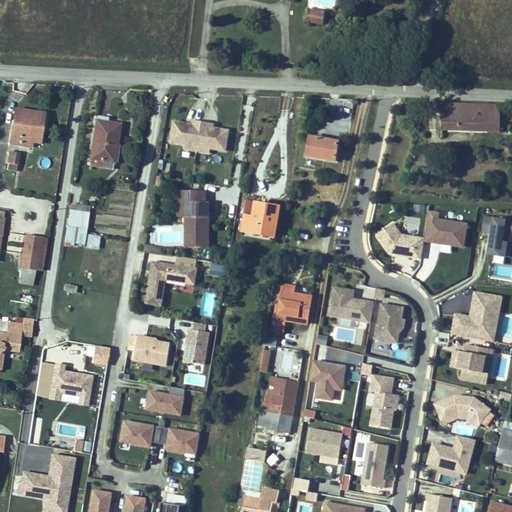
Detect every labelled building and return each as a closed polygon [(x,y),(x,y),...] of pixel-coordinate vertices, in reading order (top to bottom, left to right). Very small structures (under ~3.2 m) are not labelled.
[(302,18),(319,20),(321,9),(320,9),(304,6),(302,18)] [(478,127),(479,109),(490,109),(490,102),(432,99),(431,133),(437,133),(437,125),(478,127)] [(16,101),(11,137),(25,139),(31,104),(16,101)] [(41,136),(46,107),(31,104),(25,139),(32,140),(33,134),(41,136)] [(99,109),(92,151),(116,155),(119,137),(123,117),(109,115),(110,110),(99,109)] [(489,128),(490,109),(479,109),(478,127),(489,128)] [(194,118),(175,115),(172,135),(186,137),(185,144),(210,148),(211,142),(226,144),(230,124),(211,121),(211,117),(195,114),(194,118)] [(338,136),(308,130),(305,150),(334,155),(338,136)] [(18,147),(9,145),(7,155),(16,157),(18,147)] [(92,151),(90,158),(115,162),(116,155),(92,151)] [(184,211),(185,241),(208,241),(207,215),(205,216),(205,211),(207,211),(207,197),(204,197),(203,186),(176,186),(176,198),(184,198),(184,211)] [(278,201),(245,196),(240,226),(273,232),(278,201)] [(89,203),(68,199),(62,236),(83,240),(85,227),(89,203)] [(511,217),(483,212),(480,228),(490,229),(486,249),(508,253),(511,239),(505,238),(507,229),(511,229),(511,217)] [(424,225),(422,235),(421,243),(460,249),(464,225),(435,220),(436,214),(426,213),(424,225)] [(421,243),(422,235),(399,231),(391,219),(375,231),(388,249),(390,248),(396,250),(396,251),(419,254),(421,243)] [(23,228),(17,263),(32,265),(35,266),(40,231),(23,228)] [(158,248),(159,241),(144,238),(143,246),(158,248)] [(159,302),(164,275),(193,280),(196,265),(149,257),(142,299),(159,302)] [(220,271),(222,259),(209,257),(207,269),(220,271)] [(16,273),(31,276),(32,265),(17,263),(16,273)] [(279,285),(290,287),(291,281),(279,279),(279,285)] [(367,318),(371,297),(346,293),(347,285),(331,282),(326,310),(367,318)] [(65,284),(64,291),(76,293),(77,285),(65,284)] [(279,285),(272,328),(281,329),(284,317),(305,320),(310,291),(290,287),(279,285)] [(499,294),(473,289),(468,313),(453,311),(450,330),(491,338),(499,294)] [(400,324),(402,315),(399,315),(401,303),(379,299),(372,334),(395,338),(397,324),(400,324)] [(207,328),(209,320),(195,318),(194,326),(207,328)] [(6,321),(5,331),(20,333),(21,323),(6,321)] [(187,325),(182,357),(202,360),(207,328),(194,326),(187,325)] [(0,367),(1,357),(0,356),(0,350),(3,348),(17,350),(20,333),(5,331),(0,330),(0,367)] [(133,345),(135,331),(128,330),(126,344),(133,345)] [(144,332),(135,331),(133,345),(131,355),(164,361),(168,339),(156,336),(154,334),(150,334),(148,335),(144,334),(144,332)] [(448,344),(450,334),(440,332),(438,342),(448,344)] [(320,336),(319,344),(326,345),(327,337),(320,336)] [(482,369),(485,352),(489,353),(490,345),(464,340),(462,347),(458,347),(455,364),(459,365),(457,374),(481,379),(483,369),(482,369)] [(91,364),(107,367),(110,348),(94,345),(91,364)] [(455,364),(458,347),(451,345),(448,362),(455,364)] [(263,350),(261,372),(269,373),(271,351),(263,350)] [(343,362),(311,356),(307,375),(316,377),(313,392),(329,395),(332,380),(340,382),(343,362)] [(92,374),(65,372),(65,364),(52,363),(49,399),(76,401),(75,406),(90,407),(92,374)] [(387,424),(392,391),(387,390),(390,375),(371,372),(368,387),(372,388),(367,421),(387,424)] [(149,391),(146,411),(181,417),(186,390),(171,387),(169,394),(149,391)] [(482,406),(466,394),(452,392),(444,396),(443,394),(427,400),(434,416),(450,410),(460,411),(472,420),(482,406)] [(289,414),(292,396),(270,393),(266,410),(289,414)] [(304,417),(315,419),(317,411),(305,409),(304,417)] [(266,410),(263,427),(285,431),(289,414),(266,410)] [(472,420),(460,411),(450,410),(434,416),(436,420),(450,413),(458,414),(470,423),(472,420)] [(193,450),(197,430),(121,416),(118,437),(147,442),(148,438),(164,440),(163,445),(193,450)] [(510,462),(511,451),(511,428),(495,425),(487,456),(510,462)] [(308,429),(305,454),(340,458),(343,433),(308,429)] [(450,430),(447,445),(426,439),(421,459),(458,469),(467,435),(450,430)] [(378,463),(379,457),(382,458),(384,442),(364,439),(358,481),(380,484),(381,476),(379,476),(381,464),(378,463)] [(76,440),(75,451),(91,452),(91,441),(76,440)] [(259,457),(261,446),(248,444),(246,455),(259,457)] [(69,461),(49,457),(47,470),(45,469),(44,474),(39,473),(40,469),(21,466),(17,488),(43,493),(41,507),(60,511),(69,461)] [(340,471),(338,486),(344,487),(347,472),(340,471)] [(294,480),(294,491),(309,491),(310,480),(294,480)] [(108,490),(91,487),(86,511),(138,511),(142,496),(125,493),(121,511),(112,511),(105,510),(108,490)] [(259,487),(257,496),(240,494),(236,511),(269,511),(266,511),(267,500),(272,500),(273,489),(259,487)] [(177,501),(184,502),(186,494),(165,490),(163,499),(177,501)] [(443,511),(446,494),(424,490),(419,511),(443,511)] [(511,511),(511,503),(486,497),(482,511),(511,511)] [(155,511),(175,511),(177,501),(158,498),(155,511)] [(359,511),(361,505),(321,498),(318,511),(359,511)] [(266,511),(269,511),(270,511),(273,511),(275,501),(272,500),(267,500),(266,511)]
